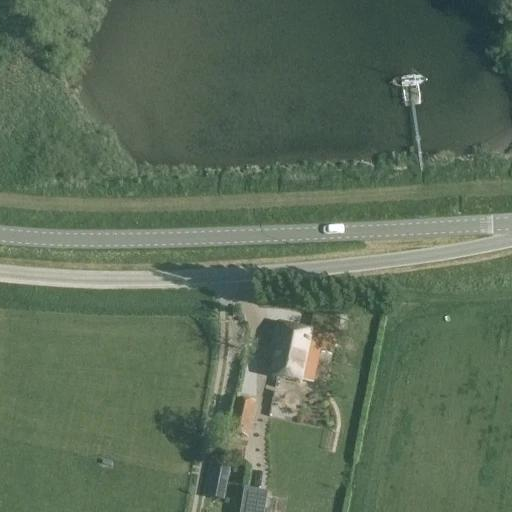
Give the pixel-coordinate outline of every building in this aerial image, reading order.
[(272,378),(301,384),(313,386),(322,344),(310,341),(311,332),(279,325),(274,347),(279,348),(272,378)] [(231,435),(239,436),(247,438),(255,404),(239,401),(231,435)] [(337,450),(335,462),(350,465),(352,453),(337,450)] [(231,470),(214,467),(208,498),(225,501),(231,470)] [(245,490),(241,511),(265,511),(268,494),(245,490)]
